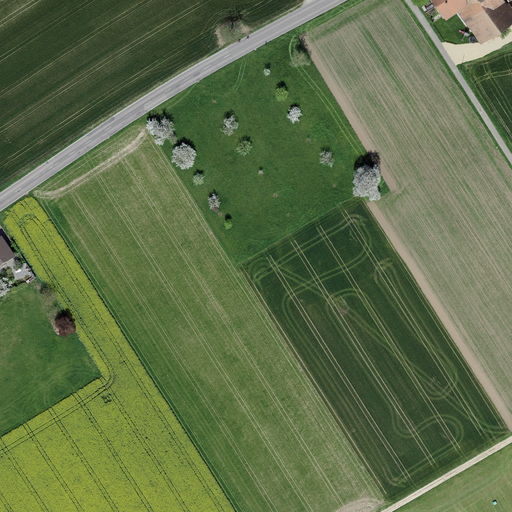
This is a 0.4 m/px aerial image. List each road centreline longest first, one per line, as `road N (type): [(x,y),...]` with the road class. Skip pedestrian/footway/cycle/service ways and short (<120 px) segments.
road 1 (secondary): [(0,202),(122,118),(332,0)]
road 2 (unclassified): [(511,160),(408,0)]
road 3 (track): [(511,440),(389,511)]
